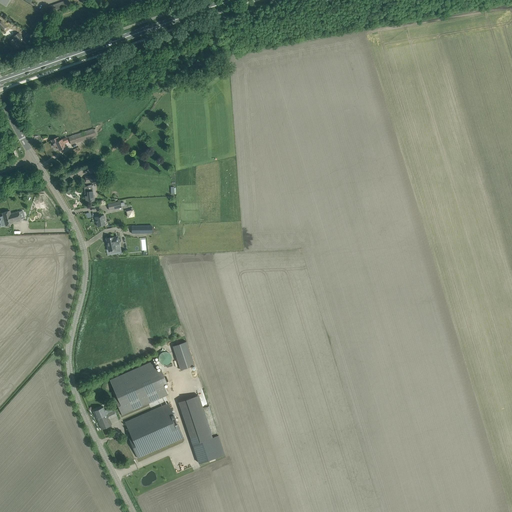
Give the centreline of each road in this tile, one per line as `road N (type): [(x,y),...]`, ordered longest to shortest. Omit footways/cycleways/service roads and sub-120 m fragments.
road 1 (tertiary): [(132,511),(73,393),(67,352),(82,253),(34,157)]
road 2 (primary): [(0,81),(232,0)]
